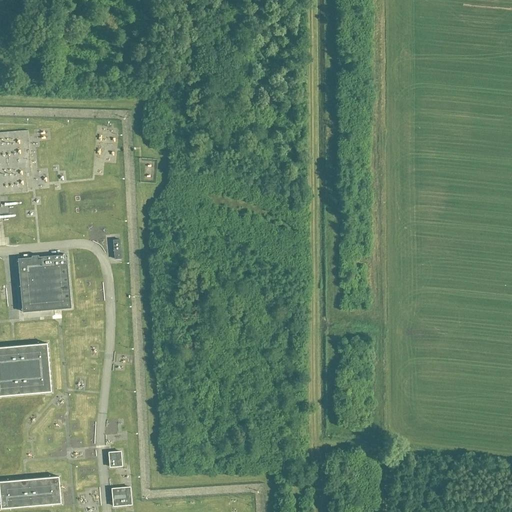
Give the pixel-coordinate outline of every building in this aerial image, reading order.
[(116,155),(113,129),(102,131),(106,157),(116,155)] [(35,172),(33,132),(0,134),(0,146),(4,146),(5,154),(0,154),(0,159),(10,159),(11,167),(28,166),(28,172),(35,172)] [(0,191),(27,192),(28,185),(0,184),(0,191)] [(119,241),(113,241),(114,260),(121,260),(119,241)] [(18,258),(23,312),(71,308),(67,254),(39,256),(39,255),(32,256),(32,257),(18,258)] [(0,347),(0,396),(52,392),(47,343),(0,347)] [(123,466),(122,451),(108,452),(110,467),(123,466)] [(59,476),(0,481),(0,497),(1,509),(61,503),(59,476)] [(131,486),(111,488),(113,507),(132,505),(131,486)]
